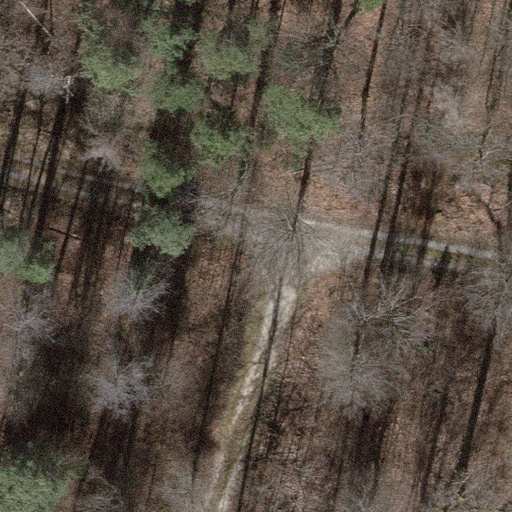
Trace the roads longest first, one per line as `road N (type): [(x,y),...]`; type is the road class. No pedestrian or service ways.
road 1 (track): [(0,147),(302,235),(511,266)]
road 2 (track): [(214,511),(302,235)]
